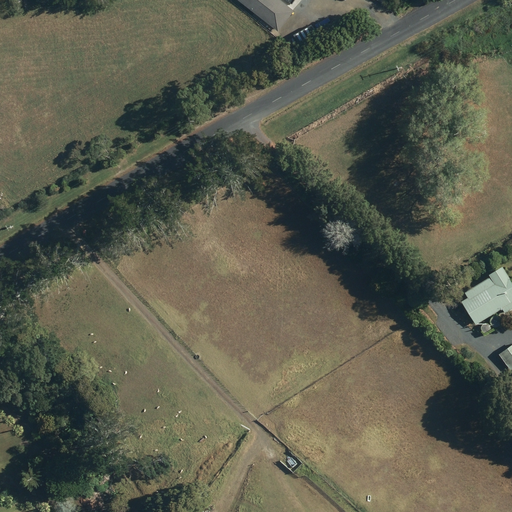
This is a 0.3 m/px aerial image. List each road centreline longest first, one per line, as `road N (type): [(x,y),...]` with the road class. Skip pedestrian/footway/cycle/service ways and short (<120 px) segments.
road 1 (residential): [(0,259),(451,0)]
road 2 (unknown): [(247,116),(494,369)]
